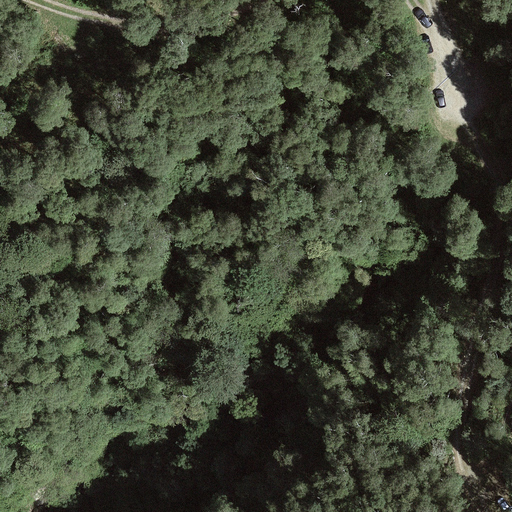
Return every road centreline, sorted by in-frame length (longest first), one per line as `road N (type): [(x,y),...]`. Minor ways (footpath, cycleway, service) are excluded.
road 1 (track): [(436,29),(508,203),(487,287),(470,433),(483,511)]
road 2 (track): [(257,0),(157,24),(30,0)]
